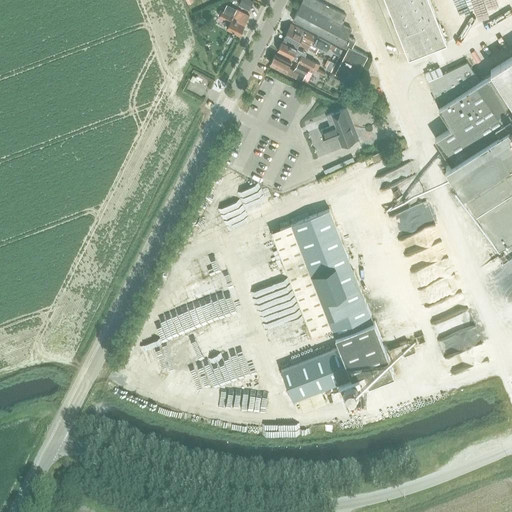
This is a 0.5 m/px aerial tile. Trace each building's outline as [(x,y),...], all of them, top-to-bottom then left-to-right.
[(248,0),(242,0),(239,6),(249,11),(253,2),(248,0)] [(346,15),(317,0),(302,0),(293,20),(348,48),(335,73),(353,82),(367,55),(352,47),(356,40),(348,36),(351,29),(342,24),(346,15)] [(430,0),(386,0),(409,57),(447,42),(430,0)] [(461,10),(471,6),(468,0),(454,0),(454,1),(452,2),(454,8),(449,10),(453,22),(459,20),(461,25),(466,24),(461,10)] [(222,11),(219,16),(230,21),(227,27),(240,34),(249,15),(236,9),(226,4),(222,11)] [(330,44),(291,23),(284,36),(299,44),(316,53),(319,47),(327,51),(330,44)] [(230,40),(237,42),(239,35),(232,33),(230,40)] [(282,41),(277,50),(292,57),(291,58),(298,62),(309,67),(312,69),(324,75),(325,71),(318,68),(320,64),(316,62),(301,55),(303,51),(296,48),(299,44),(284,36),(282,41)] [(275,54),(270,64),(296,77),(302,80),(306,73),(295,68),(294,70),(288,68),(291,62),(275,54)] [(470,54),(466,57),(472,67),(477,64),(470,54)] [(511,55),(491,69),(492,72),(480,80),(467,61),(443,73),(439,66),(425,73),(438,107),(451,127),(435,137),(451,162),(446,166),(499,249),(511,240),(511,55)] [(306,73),(309,67),(298,62),(295,68),(306,73)] [(331,126),(321,130),(326,142),(339,137),(342,145),(356,139),(349,121),(352,120),(347,107),(332,113),(326,115),(331,126)] [(386,156),(384,150),(371,156),(374,161),(386,156)] [(406,163),(366,178),(369,187),(409,171),(406,163)] [(391,362),(375,320),(373,320),(330,208),(272,231),(312,334),(332,326),(340,346),(281,369),(294,401),(303,398),(302,396),(339,381),(343,393),(368,383),(369,384),(395,374),(390,362),(391,362)] [(249,292),(258,328),(298,318),(293,301),(281,304),(282,307),(271,310),(269,303),(267,304),(266,299),(256,301),(253,291),(249,292)] [(439,355),(485,337),(480,322),(433,340),(439,355)]
